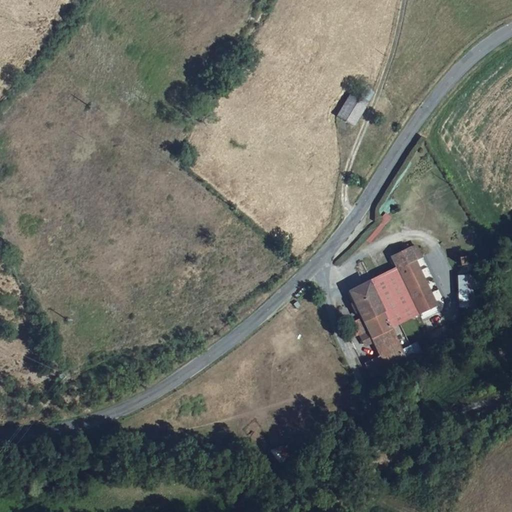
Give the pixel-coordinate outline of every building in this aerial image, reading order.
[(345,101),(331,122),(347,132),(361,112),(345,101)] [(383,221),(364,243),(369,247),(387,224),(383,221)] [(414,254),(408,257),(413,269),(419,265),(414,254)] [(408,257),(389,266),(395,278),(413,269),(408,257)] [(393,279),(366,287),(389,336),(435,315),(413,269),(395,278),(393,279)] [(473,273),(457,274),(459,314),(475,313),(473,273)] [(375,362),(361,368),(368,383),(403,366),(404,368),(416,362),(412,351),(399,357),(389,336),(366,287),(344,298),(356,324),(361,335),(367,347),(375,362)] [(356,324),(343,330),(348,341),(352,339),(361,335),(356,324)] [(361,335),(352,339),(358,351),(367,347),(361,335)]
